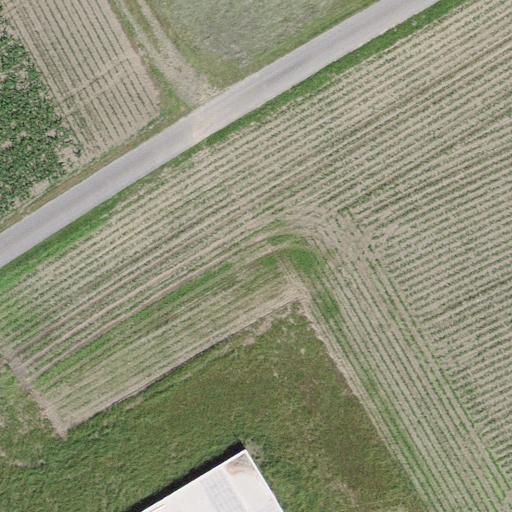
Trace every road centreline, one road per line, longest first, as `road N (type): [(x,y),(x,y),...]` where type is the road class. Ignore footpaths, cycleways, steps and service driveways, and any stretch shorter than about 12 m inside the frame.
road 1 (unclassified): [(413,0),(223,109),(0,253)]
road 2 (track): [(223,109),(176,65),(133,0)]
